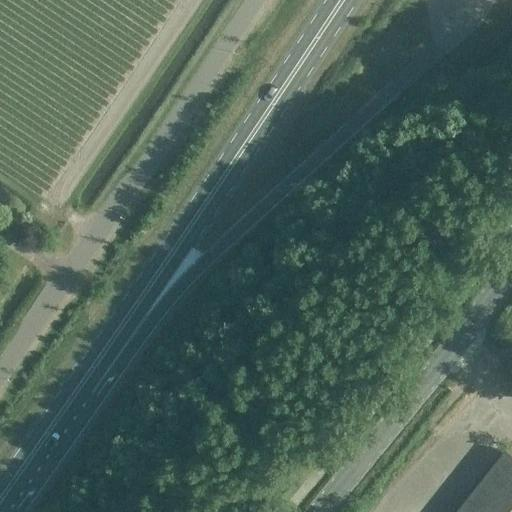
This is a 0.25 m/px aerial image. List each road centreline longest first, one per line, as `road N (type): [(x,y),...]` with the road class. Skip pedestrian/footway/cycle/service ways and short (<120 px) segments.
road 1 (primary): [(340,0),(77,390)]
road 2 (unclassified): [(0,372),(254,0)]
road 3 (primary): [(77,390),(192,267),(398,84)]
road 4 (tertiary): [(319,511),(511,262)]
road 5 (track): [(98,234),(54,205),(189,0)]
road 6 (primary): [(77,390),(0,498)]
